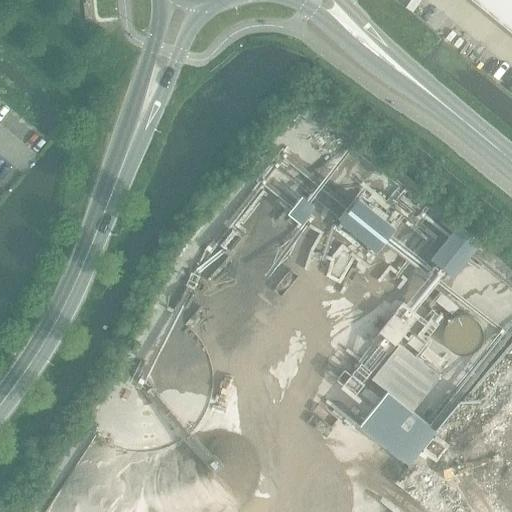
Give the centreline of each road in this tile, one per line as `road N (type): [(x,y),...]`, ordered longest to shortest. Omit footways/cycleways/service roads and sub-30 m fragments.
road 1 (secondary): [(0,403),(75,278),(138,123)]
road 2 (tertiary): [(294,0),(380,67),(415,82)]
road 3 (secondary): [(138,123),(168,79),(201,1)]
road 4 (tertiary): [(415,82),(511,163)]
road 5 (secondary): [(158,0),(138,123)]
